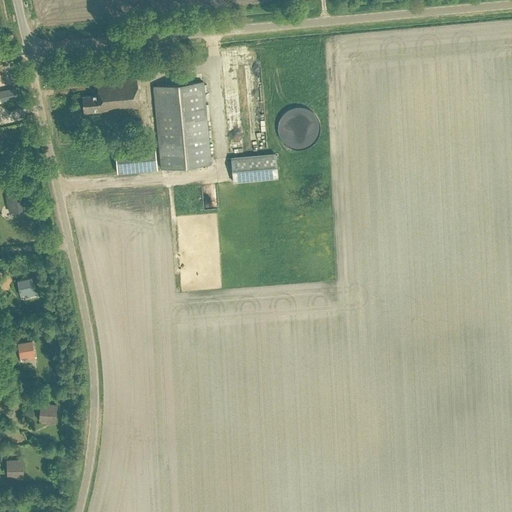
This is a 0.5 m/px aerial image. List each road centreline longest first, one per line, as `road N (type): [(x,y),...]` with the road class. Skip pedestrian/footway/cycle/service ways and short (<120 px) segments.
road 1 (unclassified): [(26,49),(511,3)]
road 2 (unclassified): [(77,511),(92,442),(90,343),(26,49)]
